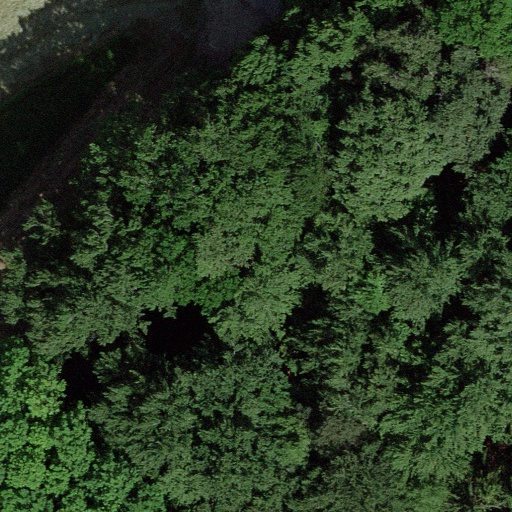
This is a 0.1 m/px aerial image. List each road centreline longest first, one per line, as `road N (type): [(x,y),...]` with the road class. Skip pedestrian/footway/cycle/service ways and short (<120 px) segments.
road 1 (track): [(308,481),(511,288)]
road 2 (unclassified): [(285,0),(466,115),(511,125)]
